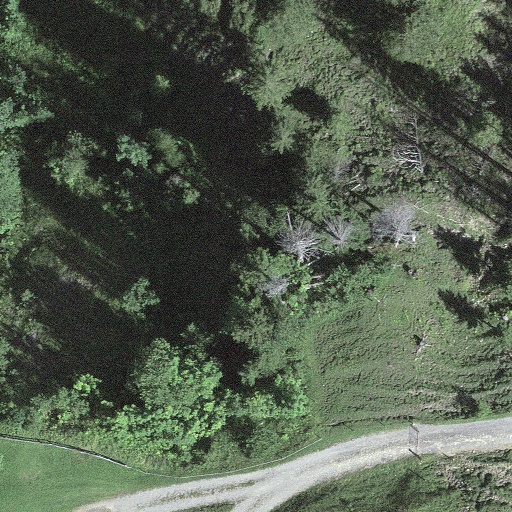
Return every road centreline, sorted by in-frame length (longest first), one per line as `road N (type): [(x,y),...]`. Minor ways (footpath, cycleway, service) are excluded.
road 1 (track): [(511,429),(304,470)]
road 2 (track): [(304,470),(139,511)]
